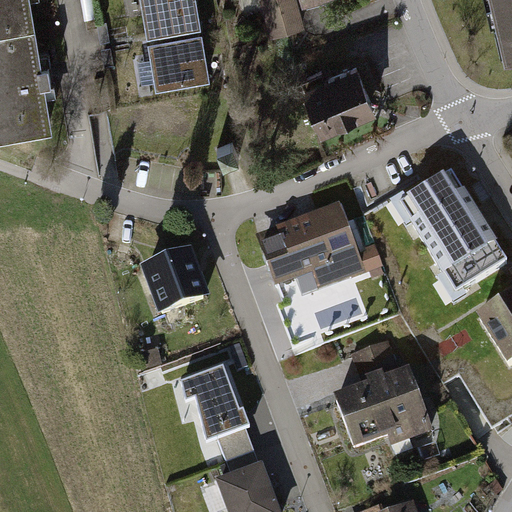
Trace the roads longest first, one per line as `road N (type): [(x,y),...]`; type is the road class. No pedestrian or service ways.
road 1 (residential): [(321,511),(213,213)]
road 2 (residential): [(464,122),(213,213)]
road 3 (residential): [(88,192),(73,101),(82,65),(71,0)]
road 4 (residential): [(409,0),(464,122)]
road 5 (residential): [(213,213),(145,208),(88,192)]
